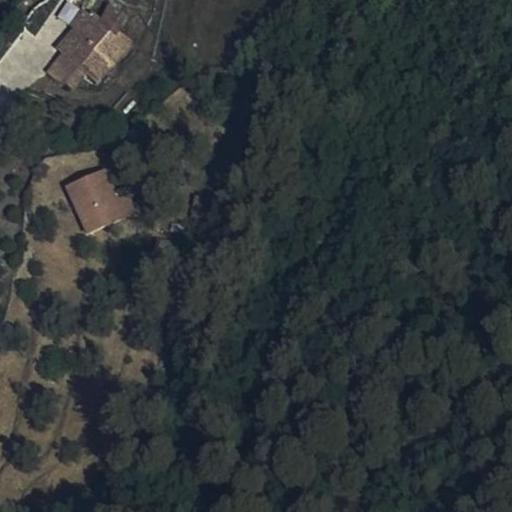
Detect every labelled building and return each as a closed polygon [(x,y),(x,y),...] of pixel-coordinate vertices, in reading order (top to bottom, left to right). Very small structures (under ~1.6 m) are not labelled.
[(101,22),(97,19),(85,33),(82,30),(66,47),(67,49),(87,66),(94,72),(122,39),(127,35),(119,28),(131,14),(116,1),(104,15),(106,16),(101,22)] [(85,33),(97,19),(86,8),(73,23),(76,25),(61,43),(66,47),(82,30),(85,33)] [(127,44),(122,39),(94,72),(99,76),(127,44)] [(87,66),(67,49),(49,70),(72,84),(87,66)] [(106,169),(76,185),(88,208),(79,213),(87,231),(134,206),(126,192),(119,196),(106,169)] [(88,208),(76,185),(66,190),(79,213),(88,208)] [(172,274),(175,240),(158,239),(155,274),(172,274)]
